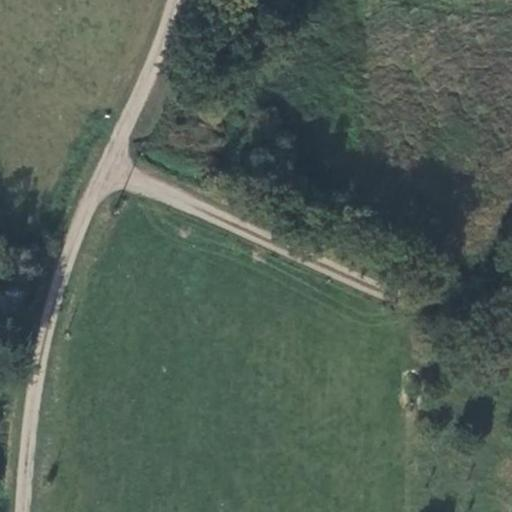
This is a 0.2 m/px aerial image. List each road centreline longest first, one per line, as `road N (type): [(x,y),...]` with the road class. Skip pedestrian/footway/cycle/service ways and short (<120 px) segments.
road 1 (unclassified): [(176,0),(55,307),(26,511)]
road 2 (track): [(511,301),(420,307),(111,167)]
